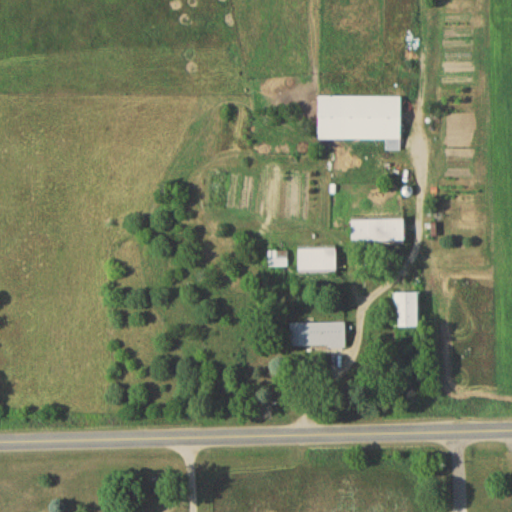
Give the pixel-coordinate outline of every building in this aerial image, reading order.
[(321,143),(404,143),(404,99),(321,99),(321,143)] [(355,222),(355,246),(409,246),(409,222),(355,222)] [(340,275),(340,251),(300,251),(300,275),(340,275)] [(423,331),(423,296),(395,296),(395,331),(423,331)] [(293,351),(348,351),(348,326),(293,326),(293,351)]
